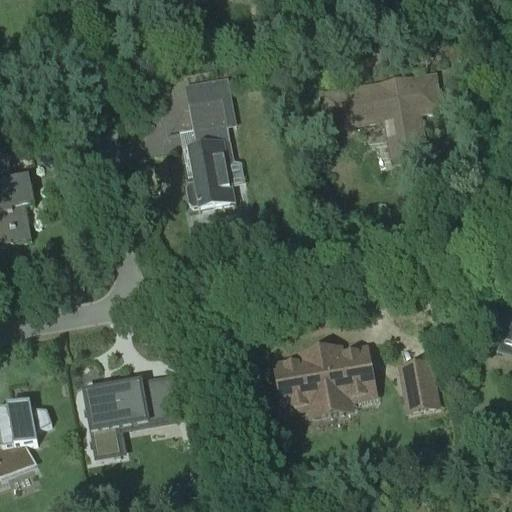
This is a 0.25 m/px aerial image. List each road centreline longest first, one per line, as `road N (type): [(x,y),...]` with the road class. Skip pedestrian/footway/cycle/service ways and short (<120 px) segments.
road 1 (residential): [(137,310),(395,271),(428,252),(511,146)]
road 2 (residential): [(137,310),(76,0)]
road 3 (residential): [(0,334),(137,310)]
